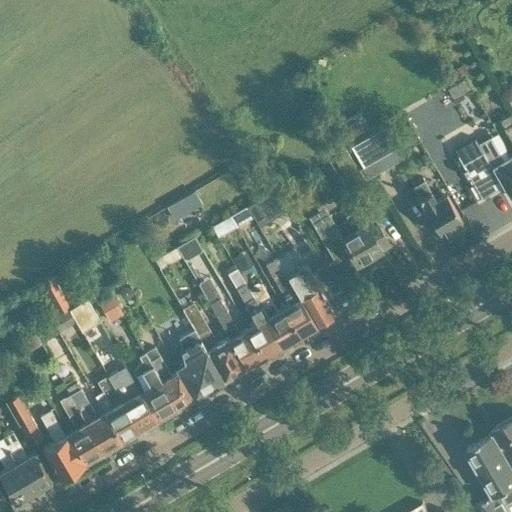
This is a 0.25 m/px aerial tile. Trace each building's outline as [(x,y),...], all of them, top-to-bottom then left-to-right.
[(451,71),(457,81),(469,74),(463,63),(451,71)] [(466,77),(447,88),(453,98),(472,86),(466,77)] [(459,103),(422,107),(425,134),(463,130),(459,103)] [(511,154),(508,156),(511,162),(511,114),(511,113),(501,119),(511,138),(511,154)] [(398,147),(386,125),(351,145),(364,167),(398,147)] [(509,195),(511,193),(511,162),(508,156),(502,159),(489,136),(479,142),(484,151),(463,163),(458,154),(457,155),(465,168),(463,169),(467,176),(469,175),(482,197),(503,185),(509,195)] [(346,149),(333,157),(354,193),(367,185),(346,149)] [(412,184),(440,233),(462,220),(446,192),(436,198),(422,176),(418,178),(419,180),(412,184)] [(194,187),(167,205),(178,221),(205,203),(194,187)] [(246,205),(253,216),(258,225),(289,205),(277,187),(246,205)] [(246,205),(230,214),(236,225),(253,216),(246,205)] [(350,251),(357,261),(381,247),(378,243),(386,238),(376,221),(368,226),(358,207),(346,214),(347,217),(333,225),(329,220),(317,227),(326,244),(335,260),(350,251)] [(230,214),(212,224),(219,235),(236,225),(230,214)] [(198,234),(178,241),(185,261),(195,258),(200,272),(210,268),(198,234)] [(276,256),(266,262),(290,302),(283,306),(299,334),(303,332),(306,333),(310,331),(310,328),(317,323),(301,296),(287,274),(276,256)] [(306,263),(287,274),(301,296),(317,323),(335,313),(306,263)] [(237,266),(229,271),(247,301),(258,321),(249,326),(266,353),(268,352),(272,353),(275,351),(276,348),(283,343),(255,296),(248,285),(237,266)] [(53,273),(39,280),(55,313),(69,306),(53,273)] [(258,279),(248,285),(255,296),(283,343),(288,340),(291,342),(295,340),(295,336),(299,334),(283,306),(279,309),(262,280),(258,279)] [(214,284),(204,290),(210,300),(220,316),(230,334),(247,364),(253,361),(256,362),(260,360),(260,357),(266,353),(249,326),(241,330),(220,294),(214,284)] [(111,291),(97,299),(109,320),(123,312),(111,291)] [(88,297),(70,307),(78,320),(79,323),(97,313),(88,297)] [(225,377),(247,364),(230,334),(219,340),(194,299),(182,306),(225,377)] [(178,365),(181,368),(196,394),(225,377),(182,306),(182,304),(170,311),(196,354),(178,365)] [(78,320),(70,307),(53,318),(60,330),(78,320)] [(53,318),(45,322),(53,336),(61,331),(60,330),(53,318)] [(26,333),(16,339),(22,350),(32,344),(26,333)] [(125,336),(114,343),(122,357),(133,350),(125,336)] [(155,345),(145,350),(178,405),(184,401),(187,402),(191,399),(192,397),(196,394),(181,368),(172,373),(160,354),(155,345)] [(170,409),(178,405),(145,350),(139,354),(141,357),(133,369),(145,389),(142,391),(157,417),(162,414),(164,416),(171,411),(170,409)] [(125,363),(108,373),(132,414),(140,427),(157,417),(142,391),(141,389),(140,389),(125,363)] [(122,437),(140,427),(132,414),(108,373),(99,378),(105,388),(96,393),(105,409),(122,437)] [(81,386),(71,391),(97,436),(104,448),(109,445),(112,446),(118,442),(118,440),(122,437),(105,409),(97,413),(81,386)] [(71,391),(61,398),(77,426),(69,431),(85,459),(87,458),(89,459),(95,456),(95,453),(104,448),(97,436),(71,391)] [(6,398),(16,416),(29,439),(41,432),(18,392),(6,398)] [(52,409),(42,414),(56,439),(44,446),(59,474),(62,473),(65,473),(71,470),(72,467),(85,459),(69,431),(66,433),(52,409)] [(511,417),(491,430),(492,432),(511,465),(511,417)] [(12,430),(2,437),(32,489),(40,485),(43,486),(52,481),(34,450),(26,454),(12,430)] [(475,504),(481,511),(511,511),(511,465),(492,432),(467,446),(494,492),(475,504)] [(26,493),(32,489),(2,437),(0,437),(0,455),(6,466),(0,469),(0,473),(16,502),(26,496),(26,493)] [(448,511),(447,510),(446,510),(446,511),(443,511),(428,511),(423,501),(404,511),(448,511)]
